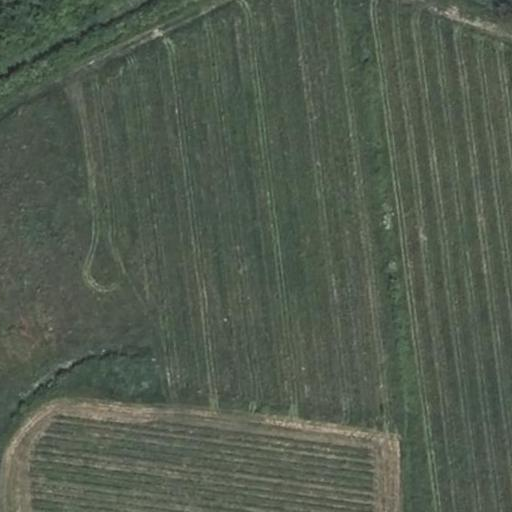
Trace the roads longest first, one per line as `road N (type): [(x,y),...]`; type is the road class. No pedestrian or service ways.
road 1 (track): [(0,114),(174,25),(272,0)]
road 2 (track): [(365,0),(511,54)]
